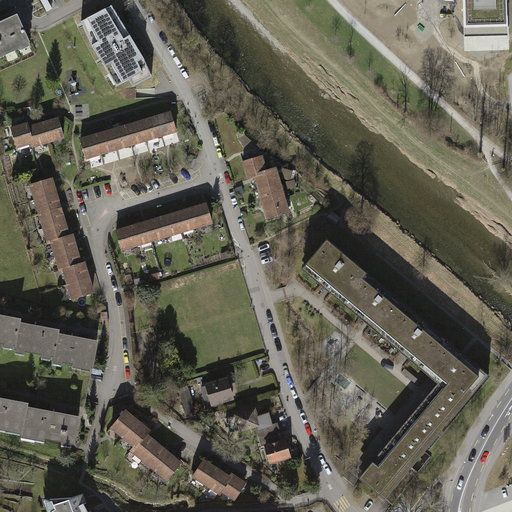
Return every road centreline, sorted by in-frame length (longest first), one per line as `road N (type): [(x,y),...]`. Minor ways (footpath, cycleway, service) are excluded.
road 1 (residential): [(218,175),(289,399),(347,511)]
road 2 (residential): [(218,175),(96,218),(117,315),(116,383),(101,402)]
road 3 (track): [(481,139),(333,0)]
road 4 (residential): [(134,0),(218,175)]
road 5 (primary): [(511,399),(471,466),(457,511)]
